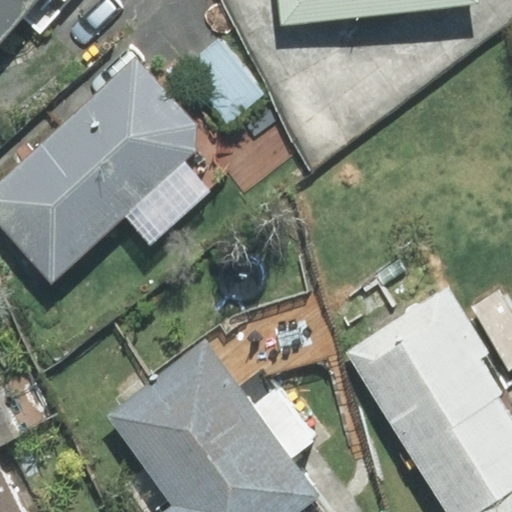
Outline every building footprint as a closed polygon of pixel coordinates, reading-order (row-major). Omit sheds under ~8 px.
[(0,0),(0,31),(19,8),(44,27),(65,0),(0,0)] [(468,0),(268,0),(270,25),(469,14),(468,0)] [(218,35),(176,70),(224,129),(267,94),(218,35)] [(131,59),(0,176),(0,222),(54,283),(208,145),(131,59)] [(307,76),(279,87),(309,166),(337,155),(307,76)] [(511,511),(511,425),(440,295),(346,346),(436,511),(511,511)] [(312,511),(200,343),(92,414),(157,511),(312,511)] [(11,511),(0,487),(0,511),(11,511)]
